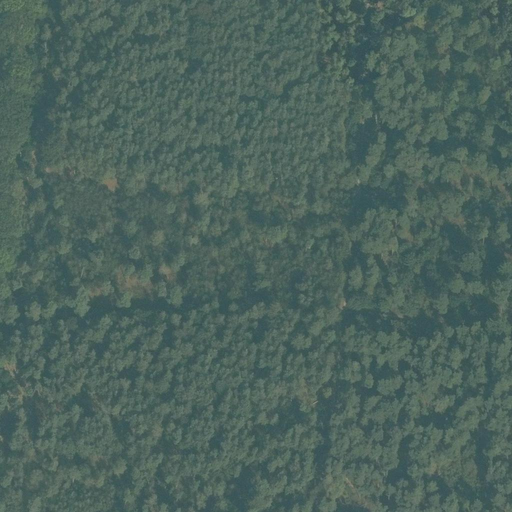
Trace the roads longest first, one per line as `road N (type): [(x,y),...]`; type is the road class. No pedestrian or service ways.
road 1 (track): [(511,328),(239,312),(0,335)]
road 2 (unclassified): [(0,182),(21,0)]
